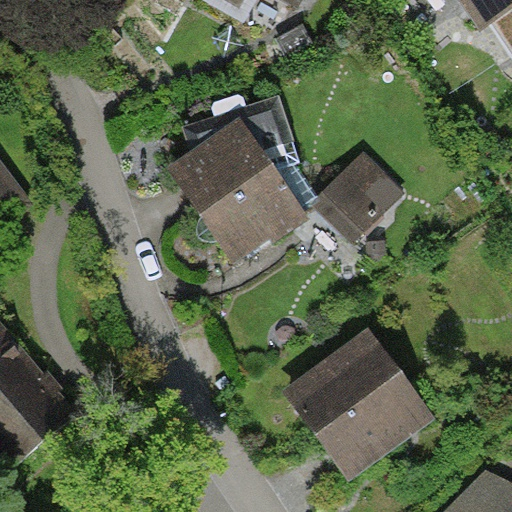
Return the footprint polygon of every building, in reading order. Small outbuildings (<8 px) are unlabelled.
[(315,0),(287,0),(310,11),(315,0)] [(511,0),(464,0),(489,36),(511,20),(511,0)] [(250,122),(175,179),(246,271),(321,214),(250,122)] [(401,194),(359,151),(312,197),(353,240),(401,194)] [(0,157),(0,218),(29,198),(0,157)] [(0,320),(0,445),(35,483),(98,424),(0,320)] [(378,335),(291,399),(356,488),(443,424),(378,335)] [(511,511),(511,480),(492,467),(442,511),(511,511)] [(167,511),(153,499),(140,511),(167,511)]
